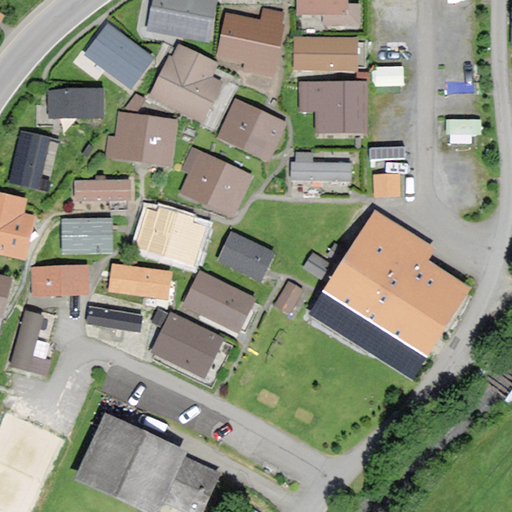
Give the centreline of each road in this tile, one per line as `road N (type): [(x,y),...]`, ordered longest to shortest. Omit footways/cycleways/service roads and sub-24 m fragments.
road 1 (residential): [(342,473),(434,375),(491,277),(507,187),(500,0)]
road 2 (residential): [(49,403),(78,355),(107,354),(342,473)]
